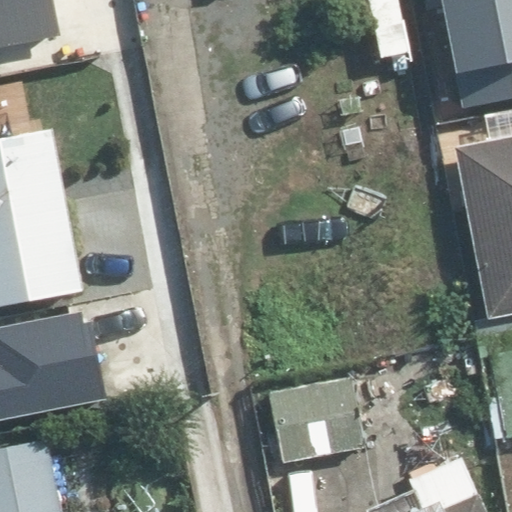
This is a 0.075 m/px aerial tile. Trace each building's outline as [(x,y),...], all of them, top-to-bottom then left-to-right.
[(0,0),(0,45),(70,33),(65,8),(73,6),(72,0),(0,0)] [(511,0),(467,0),(483,104),(511,99),(511,0)] [(0,302),(92,283),(59,125),(0,137),(0,302)] [(511,151),(478,158),(508,334),(511,332),(511,151)] [(0,406),(109,382),(91,300),(0,320),(0,406)] [(360,377),(279,390),(291,463),(372,449),(360,377)] [(70,511),(54,437),(0,447),(0,511),(70,511)] [(495,511),(471,457),(425,477),(436,500),(409,511),(495,511)]
